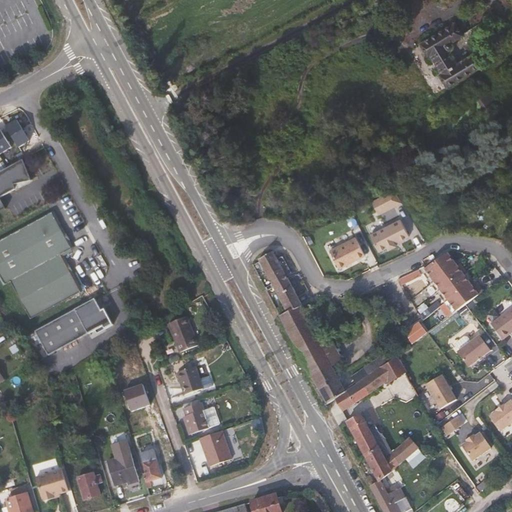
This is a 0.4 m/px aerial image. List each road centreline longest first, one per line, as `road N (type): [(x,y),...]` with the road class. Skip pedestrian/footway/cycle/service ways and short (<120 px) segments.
road 1 (tertiary): [(94,50),(312,455)]
road 2 (residential): [(226,255),(252,239),(283,236),(316,282),(349,288),(446,241),(493,247),(511,268)]
road 3 (tertiary): [(328,446),(226,255)]
road 4 (residential): [(122,271),(20,91)]
road 5 (tertiary): [(191,191),(99,21)]
road 6 (unclassified): [(191,191),(122,77),(94,50)]
road 7 (tertiary): [(153,511),(312,455)]
